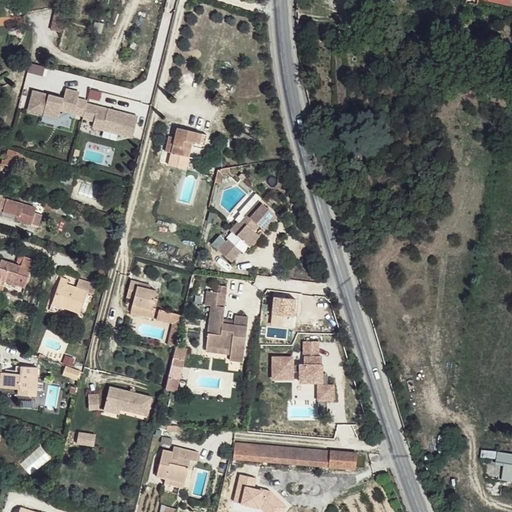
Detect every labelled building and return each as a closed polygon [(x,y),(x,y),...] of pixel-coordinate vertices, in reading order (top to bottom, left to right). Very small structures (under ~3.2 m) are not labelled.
[(502,10),(504,3),(490,0),(479,0),(479,5),(502,10)] [(34,92),(29,111),(59,119),(61,111),(63,111),(64,105),(76,109),(79,100),(80,94),(67,90),(64,100),(34,92)] [(88,103),(79,100),(76,109),(64,105),(63,111),(84,117),(87,105),(88,103)] [(84,117),(83,120),(94,123),(98,108),(87,105),(84,117)] [(138,119),(98,108),(94,123),(94,124),(104,126),(103,132),(133,140),(138,119)] [(94,124),(92,129),(103,132),(104,126),(94,124)] [(185,141),(199,145),(202,135),(172,126),(168,136),(162,134),(157,150),(181,156),(185,141)] [(16,153),(6,150),(1,165),(11,168),(13,163),(16,153)] [(22,154),(16,153),(13,163),(19,165),(22,154)] [(37,209),(2,198),(0,204),(0,207),(4,210),(4,212),(18,217),(17,220),(32,225),(37,209)] [(258,201),(244,217),(249,221),(243,228),(239,224),(238,222),(230,231),(249,247),(258,237),(251,230),(256,224),(263,231),(276,216),(258,201)] [(54,204),(45,202),(43,208),(51,211),(54,204)] [(249,221),(244,217),(239,224),(243,228),(249,221)] [(228,240),(229,241),(241,252),(243,253),(249,247),(234,234),(228,240)] [(229,241),(219,252),(231,263),(241,252),(229,241)] [(0,280),(5,282),(25,289),(31,270),(1,260),(0,264),(0,280)] [(61,278),(52,305),(80,314),(88,291),(82,289),(81,290),(67,285),(69,280),(61,278)] [(146,288),(147,285),(131,281),(127,298),(133,300),(133,306),(151,311),(156,291),(149,289),(146,288)] [(228,287),(216,286),(216,293),(227,294),(228,287)] [(214,306),(216,293),(208,292),(206,306),(212,307),(207,346),(231,349),(230,361),(244,362),(249,317),(236,316),(235,322),(235,325),(224,324),(224,320),(225,307),(214,306)] [(227,294),(216,293),(214,306),(225,307),(227,294)] [(270,302),(266,312),(278,317),(281,307),(270,302)] [(151,311),(133,306),(130,313),(153,319),(155,312),(151,311)] [(168,344),(175,346),(183,315),(160,310),(157,319),(173,323),(168,344)] [(273,357),(273,379),(292,379),(293,372),(300,372),(300,382),(318,382),(318,400),(332,400),(332,385),(327,385),(327,377),(321,377),(321,374),(321,357),(318,357),(318,341),(304,341),(304,365),(292,365),(292,357),(273,357)] [(187,349),(176,346),(173,358),(184,361),(187,349)] [(231,349),(207,346),(206,351),(230,355),(231,349)] [(170,369),(181,372),(182,366),(172,363),(170,369)] [(76,378),(79,370),(64,365),(62,374),(76,378)] [(15,373),(1,372),(0,377),(0,386),(19,388),(27,389),(27,392),(36,393),(38,367),(21,366),(20,373),(15,373)] [(179,380),(168,377),(165,390),(176,392),(179,380)] [(153,396),(110,386),(105,405),(148,415),(153,396)] [(36,396),(36,393),(27,392),(27,389),(19,388),(18,395),(36,396)] [(98,394),(88,395),(89,410),(99,409),(98,394)] [(148,415),(105,405),(103,415),(119,419),(120,413),(147,420),(148,415)] [(78,432),(76,443),(93,446),(95,434),(78,432)] [(236,442),(233,458),(355,469),(357,453),(236,442)] [(156,476),(166,478),(184,483),(190,459),(196,460),(198,452),(174,446),(173,452),(163,449),(156,476)] [(511,454),(499,453),(497,464),(506,465),(503,480),(511,481),(511,454)] [(184,483),(166,478),(164,483),(183,488),(184,483)]
